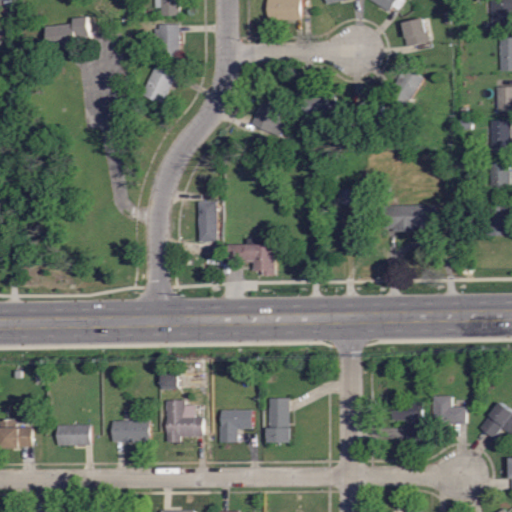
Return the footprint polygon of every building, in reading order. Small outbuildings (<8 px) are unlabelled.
[(183,0),(183,7),(182,7),(182,16),(164,16),(164,9),(157,9),(157,0),(183,0)] [(302,0),(303,21),(269,22),(269,0),(302,0)] [(407,0),(401,11),(395,7),(392,13),(371,0),(407,0)] [(511,0),(511,30),(493,30),(493,0),(511,0)] [(93,37),(80,39),(81,46),(52,50),(50,28),(78,24),(77,19),(91,18),(93,37)] [(428,34),(429,34),(431,43),(408,47),(406,39),(408,39),(404,24),(425,19),(428,34)] [(182,58),(162,58),(162,43),(157,43),(156,30),(162,30),(162,25),(182,25),(182,58)] [(511,71),(502,71),(502,37),(511,37),(511,71)] [(11,55),(11,66),(3,66),(3,55),(11,55)] [(180,74),(165,105),(144,95),(159,64),(180,74)] [(427,79),(408,107),(390,95),(408,67),(427,79)] [(511,87),(511,113),(499,113),(499,87),(511,87)] [(339,116),(305,117),(305,97),(338,96),(339,116)] [(388,118),(363,123),(359,103),(383,98),(388,118)] [(285,110),(282,119),(288,122),(282,137),(254,125),(264,101),(285,110)] [(475,119),(475,129),(463,129),(464,119),(475,119)] [(511,155),(493,155),(493,120),(511,120),(511,155)] [(297,142),(296,152),(283,150),(284,140),(297,142)] [(511,170),(511,196),(492,196),(492,162),(511,162),(511,170)] [(361,191),(361,206),(340,205),(340,190),(361,191)] [(511,217),(511,236),(488,236),(488,203),(510,202),(510,201),(511,201),(511,217)] [(221,242),(201,243),(201,202),(220,202),(221,242)] [(438,232),(395,232),(395,229),(387,229),(386,206),(438,206),(438,232)] [(263,239),(263,244),(279,244),(278,277),(266,277),(266,273),(257,272),(257,263),(230,262),(231,245),(250,246),(250,239),(263,239)] [(165,376),(165,390),(183,390),(182,375),(165,376)] [(454,426),(436,427),(436,395),(454,395),(454,406),(468,406),(468,423),(454,423),(454,426)] [(269,426),(271,426),(271,397),(290,397),(290,427),(293,427),(293,440),(269,440),(269,426)] [(167,441),(167,398),(185,398),(185,413),(194,413),(194,418),(203,418),(203,435),(180,435),(180,441),(167,441)] [(409,440),(408,419),(394,419),(393,401),(424,400),(425,416),(426,416),(427,440),(409,440)] [(496,436),(483,427),(501,401),(511,408),(511,432),(503,426),(496,436)] [(222,441),(222,424),(224,424),(223,409),(254,408),(254,427),(239,427),(239,441),(222,441)] [(21,447),(0,447),(0,419),(16,419),(16,426),(33,426),(33,445),(21,445),(21,447)] [(124,441),(124,439),(114,440),(114,420),(150,419),(151,439),(124,441)] [(59,444),(59,424),(91,424),(91,443),(59,444)]
